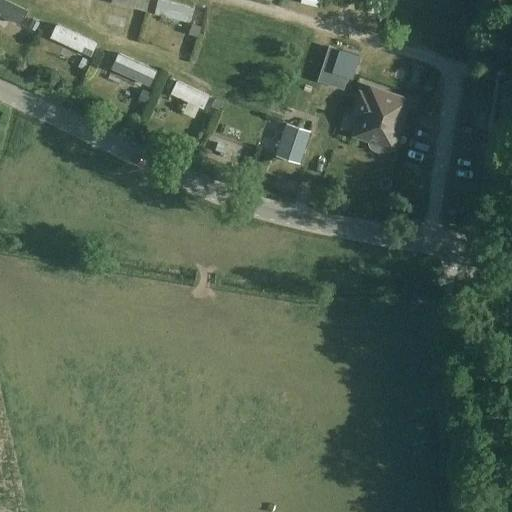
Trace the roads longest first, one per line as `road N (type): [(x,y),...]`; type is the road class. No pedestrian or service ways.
road 1 (unclassified): [(492,511),(479,258),(235,202),(0,89)]
road 2 (track): [(233,0),(429,59),(441,70),(440,167),(425,243)]
road 3 (track): [(479,258),(511,77)]
